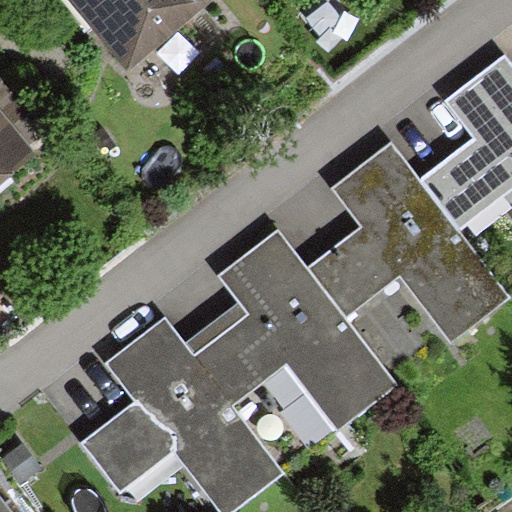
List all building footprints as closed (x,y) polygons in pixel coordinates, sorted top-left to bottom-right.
[(64,0),(124,75),(209,8),(202,0),(64,0)] [(483,143),(427,186),(462,230),(511,191),(511,64),(456,108),(483,143)] [(0,78),(0,113),(27,149),(44,135),(0,78)] [(0,185),(35,158),(27,149),(0,113),(0,185)] [(368,229),(312,272),(347,317),(402,274),(452,338),(511,293),(462,230),(427,186),(399,149),(341,195),(368,229)] [(339,428),(398,382),(347,317),(312,272),(287,239),(225,287),(252,322),(196,366),(168,329),(108,375),(138,413),(86,453),(123,500),(177,459),(218,511),(239,511),(282,479),(232,414),(292,368),(339,428)] [(0,511),(10,511),(0,498),(0,511)]
